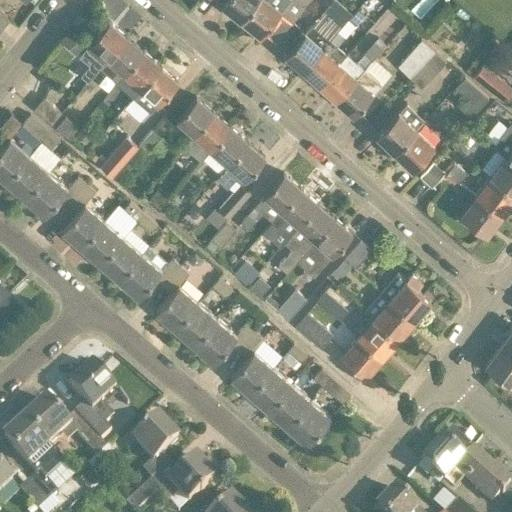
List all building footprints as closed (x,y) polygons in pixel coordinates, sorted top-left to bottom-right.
[(225,0),(222,5),(242,21),(258,0),(225,0)] [(261,36),(280,12),(292,23),(309,0),(258,0),(242,21),(261,36)] [(328,21),(338,10),(330,3),(320,14),(328,21)] [(11,17),(0,7),(0,24),(3,27),(11,17)] [(303,70),(320,85),(347,55),(337,45),(354,26),(347,20),(330,39),(303,70)] [(88,44),(101,55),(106,60),(100,67),(127,36),(109,21),(88,44)] [(303,70),(330,39),(313,24),(305,32),(302,30),(293,40),(296,43),(285,54),(303,70)] [(100,67),(117,82),(144,51),(127,36),(100,67)] [(320,85),(336,100),(385,45),(377,38),(356,62),(347,55),(320,85)] [(435,50),(434,50),(421,39),(398,64),(410,76),(409,76),(410,77),(435,50)] [(385,45),(336,100),(353,116),(391,74),(374,59),(386,45),(385,45)] [(435,50),(410,77),(420,87),(445,61),(435,50)] [(117,82),(134,97),(161,66),(144,51),(117,82)] [(473,76),(502,100),(511,88),(482,65),(473,76)] [(161,66),(134,97),(150,111),(157,102),(159,103),(178,81),(161,66)] [(489,98),(466,76),(456,86),(469,99),(461,108),(471,117),(489,98)] [(184,146),(184,147),(214,112),(196,96),(176,120),(193,135),(184,146)] [(44,97),(34,108),(52,124),(62,112),(44,97)] [(376,135),(394,152),(416,129),(425,120),(406,103),(376,135)] [(231,127),(214,112),(184,147),(201,161),(211,150),(231,127)] [(41,140),(50,131),(30,114),(22,123),(41,140)] [(66,115),(56,127),(69,138),(79,126),(66,115)] [(218,177),(248,142),(231,127),(211,150),(228,165),(218,177)] [(153,128),(138,145),(148,153),(151,148),(160,156),(170,144),(153,128)] [(416,129),(394,152),(412,169),(435,146),(416,129)] [(41,140),(51,149),(59,139),(50,131),(41,140)] [(113,175),(138,145),(126,135),(106,158),(100,165),(113,175)] [(0,148),(0,175),(6,181),(30,154),(10,137),(0,148)] [(265,157),(248,142),(218,177),(229,186),(239,175),(244,179),(245,178),(246,179),(265,157)] [(30,154),(6,181),(25,197),(48,170),(30,154)] [(511,161),(505,156),(490,176),(511,192),(511,161)] [(444,173),(433,163),(420,177),(431,187),(443,175),(444,173)] [(454,164),(445,173),(456,181),(459,183),(465,172),(454,164)] [(60,196),(69,203),(87,183),(78,176),(68,187),(48,170),(25,197),(45,214),(60,196)] [(263,195),(255,205),(263,212),(272,220),(301,188),(283,172),(263,195)] [(476,195),(501,214),(511,199),(511,192),(490,176),(476,195)] [(95,190),(87,183),(69,203),(77,211),(61,229),(81,246),(105,218),(86,202),(95,190)] [(239,184),(218,208),(229,217),(250,193),(239,184)] [(160,208),(170,196),(159,186),(148,198),(160,208)] [(280,228),(290,236),(318,202),(301,188),(272,220),(267,227),(266,227),(249,247),(257,254),(280,228)] [(501,214),(476,195),(458,218),(470,227),(472,224),(486,234),(501,214)] [(124,208),(137,220),(144,212),(130,200),(124,208)] [(287,273),(307,250),(335,217),(318,202),(290,236),(284,242),(292,249),(279,265),(287,273)] [(151,232),(158,224),(144,212),(137,220),(151,232)] [(239,238),(249,247),(266,227),(249,212),(239,223),(246,230),(239,238)] [(335,217),(307,250),(324,265),(353,232),(335,217)] [(81,246),(100,263),(124,235),(105,218),(81,246)] [(237,229),(227,221),(226,220),(210,239),(221,248),(237,229)] [(100,263),(119,279),(143,251),(124,235),(100,263)] [(372,249),(360,239),(345,257),(356,267),(372,249)] [(163,285),(181,264),(172,257),(168,261),(150,245),(144,252),(143,251),(119,279),(138,296),(155,277),(163,285)] [(155,311),(175,328),(199,300),(179,283),(189,272),(181,264),(163,285),(171,292),(155,311)] [(432,300),(418,288),(423,282),(413,273),(407,279),(391,298),(390,298),(415,320),(432,300)] [(222,302),(233,290),(219,277),(208,289),(222,302)] [(288,319),(307,298),(295,288),(280,305),(268,295),(265,299),(288,319)] [(0,311),(11,302),(0,290),(0,311)] [(340,320),(349,311),(325,290),(316,299),(340,320)] [(415,320),(390,298),(374,317),(399,338),(415,320)] [(175,328),(194,344),(218,316),(199,300),(175,328)] [(11,302),(0,311),(0,346),(28,321),(11,302)] [(321,347),(333,334),(307,311),(295,325),(321,347)] [(218,316),(194,344),(213,361),(229,343),(238,350),(256,329),(247,322),(237,333),(218,316)] [(399,338),(374,317),(358,336),(382,357),(399,338)] [(511,328),(500,345),(511,354),(511,328)] [(230,376),(250,393),(274,365),(254,348),(264,337),(256,329),(238,350),(246,357),(230,376)] [(358,336),(342,354),(366,376),(382,357),(358,336)] [(301,362),(307,354),(294,342),(287,350),(301,362)] [(511,354),(500,345),(486,364),(511,383),(511,354)] [(274,365),(250,393),(269,409),(293,382),(274,365)] [(65,384),(85,406),(88,409),(80,417),(88,426),(102,441),(111,433),(106,427),(114,419),(105,409),(120,396),(92,367),(77,381),(73,377),(65,384)] [(313,377),(323,385),(331,375),(322,367),(313,377)] [(323,385),(343,402),(351,392),(331,375),(323,385)] [(269,409),(288,425),(312,398),(293,382),(269,409)] [(312,398),(288,425),(308,443),(332,415),(312,398)] [(52,448),(62,438),(71,429),(47,402),(26,420),(52,448)] [(4,440),(30,468),(37,476),(39,473),(46,480),(65,463),(52,448),(26,420),(4,440)] [(145,478),(150,483),(152,481),(152,482),(171,464),(163,456),(178,441),(158,420),(132,444),(151,464),(146,470),(145,478)] [(97,459),(108,449),(102,442),(102,441),(88,426),(76,437),(97,459)] [(422,463),(445,483),(464,460),(471,452),(468,449),(471,447),(452,430),(442,441),(422,463)] [(109,448),(108,449),(97,459),(88,468),(96,477),(118,457),(109,448)] [(464,481),(491,505),(511,482),(474,449),(471,452),(464,460),(445,483),(446,484),(454,492),(464,481)] [(161,491),(152,482),(152,481),(150,483),(126,505),(126,506),(132,511),(137,511),(155,496),(163,506),(175,495),(187,508),(216,481),(195,459),(161,491)] [(0,498),(14,485),(0,470),(0,498)] [(48,503),(58,494),(46,480),(39,473),(37,476),(29,482),(48,503)] [(29,482),(19,491),(38,511),(48,503),(29,482)] [(377,510),(378,511),(420,511),(419,511),(418,511),(396,490),(377,510)] [(243,511),(231,498),(224,505),(216,497),(199,511),(243,511)] [(447,511),(470,511),(459,502),(454,508),(453,506),(447,511)]
